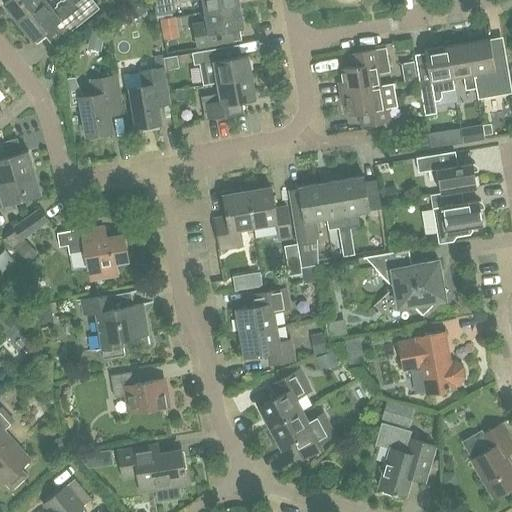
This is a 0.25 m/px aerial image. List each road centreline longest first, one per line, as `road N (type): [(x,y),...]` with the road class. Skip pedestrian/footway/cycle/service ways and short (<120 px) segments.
road 1 (residential): [(249,489),(217,418),(162,171)]
road 2 (residential): [(162,171),(75,188),(66,181),(44,103),(0,40)]
road 3 (residential): [(292,44),(501,0)]
road 4 (residential): [(311,146),(162,171)]
road 5 (residential): [(506,281),(501,160)]
